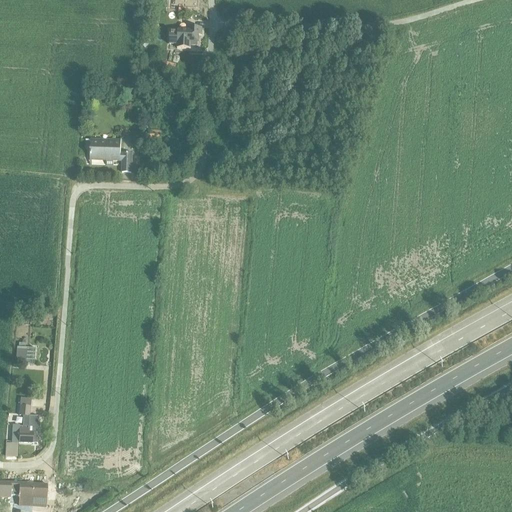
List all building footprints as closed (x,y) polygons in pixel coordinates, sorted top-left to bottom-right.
[(170,0),(170,9),(201,11),(201,3),(185,2),(185,0),(170,0)] [(178,37),(170,37),(170,46),(178,47),(178,51),(191,52),(191,48),(198,48),(199,38),(202,38),(202,30),(178,29),(178,37)] [(149,38),(141,47),(146,51),(154,43),(149,38)] [(162,64),(161,74),(175,76),(176,67),(162,64)] [(121,86),(120,94),(132,95),(132,87),(121,86)] [(132,137),(132,148),(140,148),(140,137),(132,137)] [(91,142),(90,167),(92,168),(92,163),(107,164),(107,169),(114,169),(114,164),(123,164),(122,175),(132,175),(133,156),(121,155),(122,143),(91,142)] [(25,365),(26,350),(26,349),(25,349),(25,345),(17,344),(17,349),(16,349),(15,365),(25,365)] [(26,350),(25,365),(34,366),(35,350),(26,350)] [(19,408),(29,409),(30,401),(20,399),(19,408)] [(11,445),(17,445),(37,445),(37,418),(29,418),(30,409),(29,409),(19,408),(18,417),(22,417),(22,428),(19,428),(19,427),(12,427),(11,445)] [(17,445),(11,445),(5,445),(5,459),(17,460),(17,445)] [(0,484),(0,499),(10,500),(11,489),(19,489),(18,507),(46,509),(47,487),(33,486),(19,485),(19,484),(11,483),(11,485),(0,484)]
